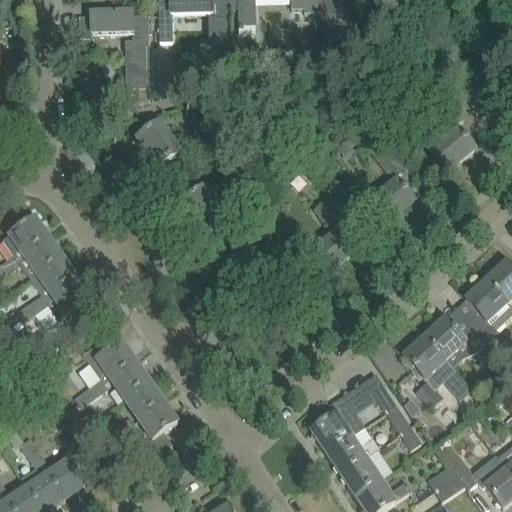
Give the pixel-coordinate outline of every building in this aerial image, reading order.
[(170,0),(170,1),(159,2),(159,20),(159,22),(159,34),(160,47),(173,47),(172,19),(211,18),(211,25),(212,70),(217,70),(217,75),(230,75),(230,70),(230,68),(229,24),(229,20),(229,18),(229,13),(228,0),(226,0),(213,0),(212,0),(170,0)] [(237,0),(238,13),(239,30),(256,30),(254,0),(291,0),(291,14),(304,13),(304,18),(319,17),(321,17),(320,0),(237,0)] [(91,21),(79,21),(80,43),(92,43),(92,40),(127,39),(132,39),(134,39),(134,45),(127,45),(129,94),(139,94),(148,93),(151,93),(149,40),(149,34),(149,22),(149,20),(133,21),(133,17),(91,18),(91,21)] [(336,17),(320,21),(326,45),(342,40),(336,17)] [(156,102),(181,96),(178,83),(153,89),(156,102)] [(455,131),(464,124),(448,103),(439,111),(455,131)] [(159,172),(176,160),(180,157),(171,144),(159,128),(139,143),(159,172)] [(447,177),(474,153),(458,134),(431,157),(447,177)] [(191,164),(214,146),(207,136),(183,154),(191,164)] [(394,182),(403,175),(384,152),(375,160),(394,182)] [(387,229),(414,205),(397,186),(370,209),(387,229)] [(204,236),(221,224),(225,221),(204,192),(184,207),(204,236)] [(235,227),(258,212),(251,202),(229,218),(235,227)] [(325,205),(315,213),(330,231),(334,235),(343,228),(340,224),(325,205)] [(35,223),(3,245),(13,261),(17,266),(24,261),(48,244),(34,225),(35,224),(35,223)] [(326,281),(353,257),(337,238),(309,261),(326,281)] [(13,261),(1,270),(8,279),(20,270),(31,286),(61,264),(48,244),(24,261),(17,266),(13,261)] [(262,274),(248,254),(227,269),(248,298),(272,281),(279,290),(302,274),(290,258),(288,255),(262,274)] [(61,264),(31,286),(41,301),(44,306),(51,301),(75,284),(61,264)] [(508,309),(511,304),(511,272),(507,267),(486,286),(508,309)] [(41,301),(29,309),(35,319),(46,335),(59,326),(66,321),(75,314),(90,304),(91,303),(90,302),(89,303),(75,284),(51,301),(44,306),(41,301)] [(467,304),(466,305),(487,328),(495,320),(504,329),(511,321),(511,313),(508,309),(486,286),(467,304)] [(29,309),(16,319),(19,323),(20,325),(22,328),(35,319),(29,309)] [(445,324),(425,343),(446,366),(453,373),(463,364),(476,357),(486,349),(487,348),(479,340),(471,330),(460,340),(445,324)] [(20,325),(0,338),(0,342),(2,346),(24,330),(22,328),(20,325)] [(484,335),(479,340),(487,348),(486,349),(489,352),(492,355),(500,347),(504,344),(496,336),(495,335),(490,330),(489,331),(484,335)] [(456,376),(446,366),(425,343),(423,345),(419,343),(413,348),(414,352),(404,362),(418,376),(425,385),(428,388),(429,387),(436,395),(456,376)] [(99,349),(83,360),(89,369),(101,385),(104,390),(112,384),(135,369),(131,364),(121,349),(122,348),(122,347),(106,359),(99,349)] [(26,382),(51,365),(42,352),(17,369),(26,382)] [(135,369),(112,384),(118,392),(126,403),(148,388),(135,369)] [(16,371),(4,378),(10,387),(21,380),(16,371)] [(336,419),(311,436),(326,458),(353,440),(366,432),(350,409),(371,395),(370,394),(381,387),(376,379),(365,386),(330,410),(336,419)] [(90,393),(88,394),(95,403),(107,395),(105,391),(104,390),(101,385),(90,393)] [(381,387),(370,394),(371,395),(386,418),(397,410),(381,387)] [(432,412),(443,403),(436,395),(429,387),(428,388),(419,397),(432,412)] [(148,388),(126,403),(127,405),(140,424),(157,412),(162,408),(149,389),(148,388)] [(88,394),(75,403),(81,412),(95,403),(88,394)] [(500,402),(489,411),(493,415),(504,406),(500,402)] [(411,404),(404,411),(412,422),(420,415),(411,404)] [(157,412),(140,424),(142,427),(144,430),(153,443),(152,444),(142,451),(151,464),(172,450),(163,437),(178,427),(177,426),(176,427),(167,415),(162,408),(157,412)] [(401,440),(412,432),(397,410),(386,418),(401,440)] [(129,424),(116,433),(122,443),(135,434),(129,424)] [(473,431),(467,435),(484,457),(490,453),(473,431)] [(410,455),(421,447),(412,432),(401,440),(410,455)] [(116,433),(102,442),(109,452),(122,443),(116,433)] [(353,440),(326,458),(341,480),(367,462),(380,453),(373,443),(372,444),(361,451),(353,440)] [(24,448),(21,450),(30,464),(39,457),(30,444),(24,448)] [(450,449),(441,456),(449,467),(469,494),(477,487),(478,487),(482,492),(484,490),(485,492),(491,498),(501,511),(505,511),(511,506),(511,481),(506,473),(498,463),(496,462),(474,479),(460,459),(458,460),(450,449)] [(47,470),(43,473),(63,504),(71,499),(83,491),(84,492),(85,492),(74,475),(85,468),(80,461),(74,452),(51,468),(47,470)] [(511,452),(498,463),(506,473),(511,481),(511,452)] [(367,462),(341,480),(343,483),(346,488),(355,502),(382,484),(393,476),(378,455),(367,462)] [(39,457),(30,464),(37,474),(38,476),(43,473),(47,470),(39,457)] [(451,471),(428,486),(435,497),(458,481),(451,471)] [(37,474),(21,485),(39,511),(51,511),(63,504),(43,473),(38,476),(37,474)] [(458,481),(435,497),(442,507),(465,492),(458,481)] [(391,497),(382,484),(355,502),(362,511),(388,511),(409,498),(403,489),(391,497)] [(8,497),(3,500),(10,511),(39,511),(21,485),(6,495),(8,497)] [(7,507),(0,511),(10,511),(3,500),(2,501),(7,507)]
